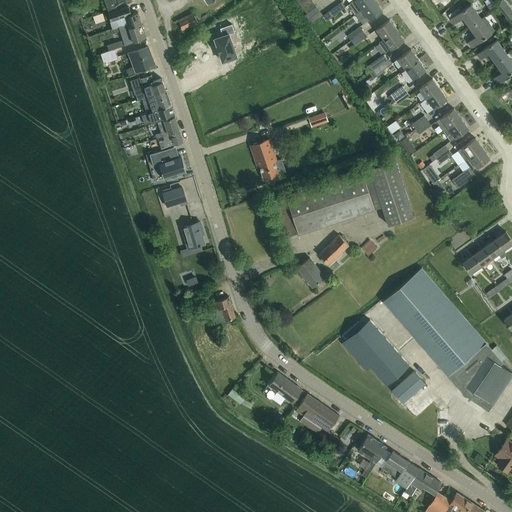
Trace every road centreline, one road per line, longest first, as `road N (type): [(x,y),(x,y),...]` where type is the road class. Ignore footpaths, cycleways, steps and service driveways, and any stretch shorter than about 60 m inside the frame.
road 1 (tertiary): [(510,511),(288,365),(257,336),(143,0)]
road 2 (track): [(378,511),(212,404),(159,289),(61,0)]
road 3 (residential): [(511,155),(400,0)]
road 4 (unknown): [(232,269),(387,208)]
